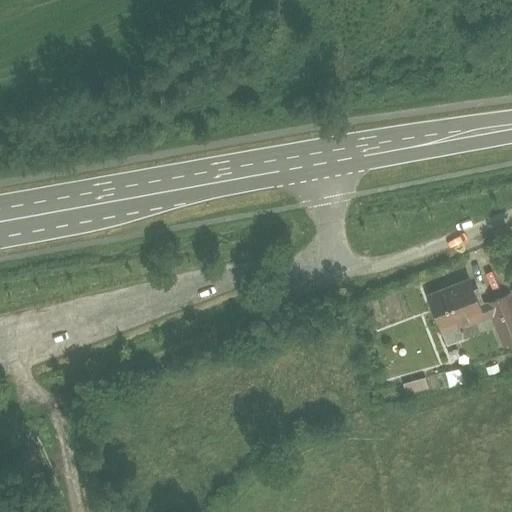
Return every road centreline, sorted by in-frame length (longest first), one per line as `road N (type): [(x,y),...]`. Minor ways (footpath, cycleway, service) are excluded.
road 1 (residential): [(66,426),(76,398),(350,280)]
road 2 (secondary): [(305,169),(0,224)]
road 3 (secondary): [(511,134),(305,169)]
road 4 (residential): [(350,280),(511,224)]
road 5 (residential): [(305,169),(327,246),(350,280)]
